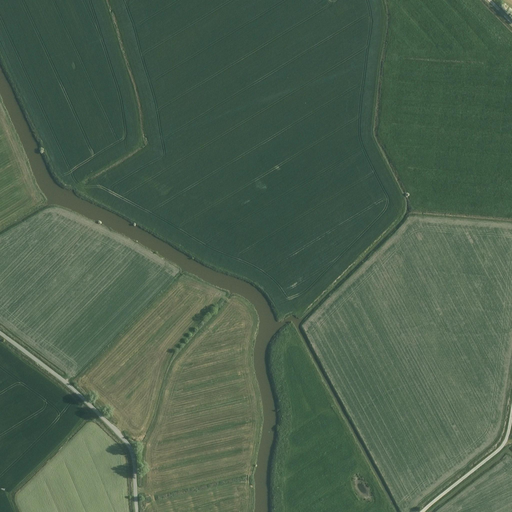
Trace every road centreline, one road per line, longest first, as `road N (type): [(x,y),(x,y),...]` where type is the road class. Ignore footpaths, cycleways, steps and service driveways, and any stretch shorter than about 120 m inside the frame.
road 1 (unclassified): [(138,511),(127,442),(0,331)]
road 2 (unclassified): [(422,511),(505,442),(511,403)]
